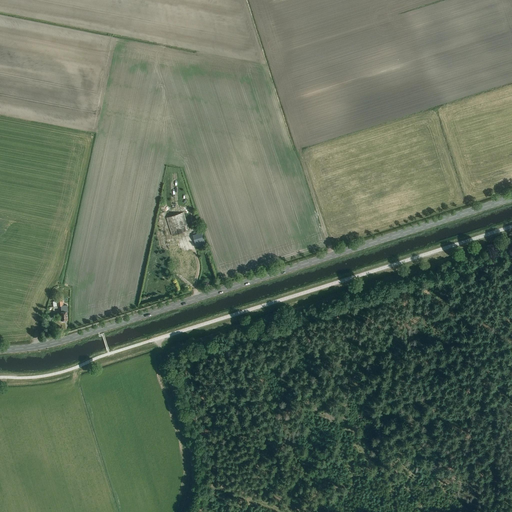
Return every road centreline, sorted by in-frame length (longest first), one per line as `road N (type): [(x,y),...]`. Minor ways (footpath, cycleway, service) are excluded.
road 1 (primary): [(0,350),(72,338),(511,198)]
road 2 (unclassified): [(511,226),(149,341)]
